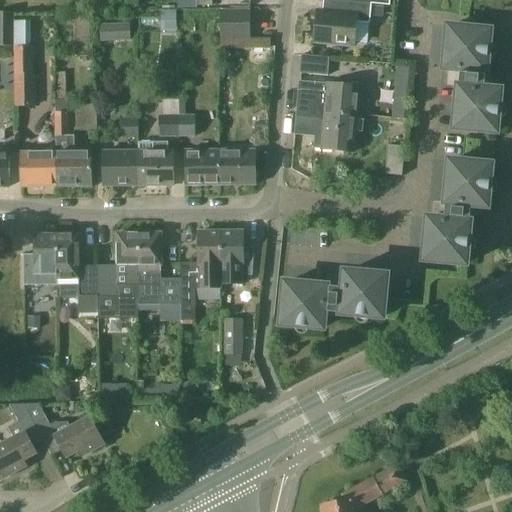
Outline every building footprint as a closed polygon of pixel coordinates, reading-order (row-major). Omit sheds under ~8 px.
[(371,4),(327,0),(323,0),(324,0),(330,1),(329,13),(317,12),(314,42),(354,46),(356,22),(370,23),(371,4)] [(222,13),(222,43),(251,43),(251,13),(222,13)] [(0,48),(15,48),(15,14),(0,14),(0,48)] [(98,22),(99,46),(132,45),(131,22),(98,22)] [(487,72),(488,65),(488,58),(490,58),(491,45),(489,44),(491,30),(449,26),(445,68),(453,69),(452,82),(460,83),(456,129),(498,132),(499,118),(501,118),(502,105),(500,104),(501,90),(491,89),(487,72)] [(33,48),(15,48),(16,108),(33,108),(33,48)] [(328,76),(329,58),(302,56),(300,74),(328,76)] [(406,118),(408,66),(395,66),(394,117),(406,118)] [(299,81),(296,117),(323,119),(323,121),(337,123),(337,113),(358,115),(360,86),(328,84),(299,81)] [(69,112),(68,112),(68,101),(66,101),(58,102),(55,102),(55,113),(54,113),(55,136),(57,136),(70,136),(69,112)] [(75,107),(75,132),(95,132),(95,107),(75,107)] [(355,152),(358,115),(337,113),(337,123),(323,121),(323,119),(296,117),(295,135),(315,137),(314,149),(355,152)] [(160,138),(179,137),(179,117),(160,117),(160,138)] [(196,117),(179,117),(179,137),(196,137),(196,117)] [(138,124),(121,123),(121,139),(138,139),(138,124)] [(57,136),(57,137),(57,153),(57,187),(91,187),(91,152),(73,153),(73,136),(70,136),(57,136)] [(139,144),(139,152),(139,186),(174,186),(174,152),(170,152),(170,144),(139,144)] [(403,176),(405,147),(389,145),(386,174),(403,176)] [(186,186),(220,186),(219,151),(186,152),(186,186)] [(256,151),(219,151),(220,186),(256,185),(256,151)] [(104,187),(139,186),(139,152),(104,152),(104,187)] [(9,153),(0,153),(0,187),(10,187),(9,153)] [(22,187),(57,187),(57,153),(22,153),(22,187)] [(492,193),(493,179),(491,179),(492,165),(450,161),(446,207),(438,206),(437,219),(429,219),(426,260),(467,264),(469,250),(470,250),(472,237),(470,236),(471,222),(478,206),(489,207),(490,193),(492,193)] [(199,290),(221,290),(221,279),(222,279),(222,233),(199,233),(200,264),(190,264),(179,264),(179,280),(178,305),(195,305),(195,289),(199,289),(199,290)] [(243,265),(244,265),(243,233),(222,233),(222,279),(222,284),(243,284),(243,265)] [(118,319),(137,320),(138,279),(140,280),(139,234),(118,234),(118,266),(99,266),(99,298),(118,298),(118,319)] [(138,306),(178,305),(179,280),(161,280),(161,234),(139,234),(140,280),(138,279),(137,320),(138,320),(138,306)] [(25,283),(58,283),(58,235),(29,235),(29,251),(25,251),(25,283)] [(82,298),(99,298),(99,266),(83,267),(83,255),(78,251),(78,235),(58,235),(58,283),(59,298),(66,301),(74,301),(82,298)] [(0,328),(11,326),(11,263),(0,262),(0,328)] [(384,318),(388,276),(346,272),(345,280),(332,279),(332,287),(286,283),(282,325),(296,326),(296,328),(310,329),(310,327),(324,329),(325,318),(342,314),(356,316),(356,317),(370,319),(370,317),(384,318)] [(28,317),(29,328),(40,328),(39,317),(28,317)] [(242,326),(225,327),(226,353),(243,352),(242,326)] [(35,446),(45,441),(26,405),(11,405),(21,422),(9,429),(15,439),(0,447),(0,467),(5,478),(21,469),(18,464),(39,453),(35,446)] [(41,405),(26,405),(45,441),(54,456),(64,451),(68,458),(87,448),(90,453),(106,444),(92,417),(71,429),(67,421),(55,422),(51,424),(41,405)] [(343,502),(323,507),(324,511),(365,511),(364,505),(381,496),(382,498),(385,497),(384,495),(405,484),(409,484),(409,481),(407,481),(400,468),(400,464),(396,464),(396,467),(374,478),(374,477),(371,478),(372,480),(341,496),(343,502)]
